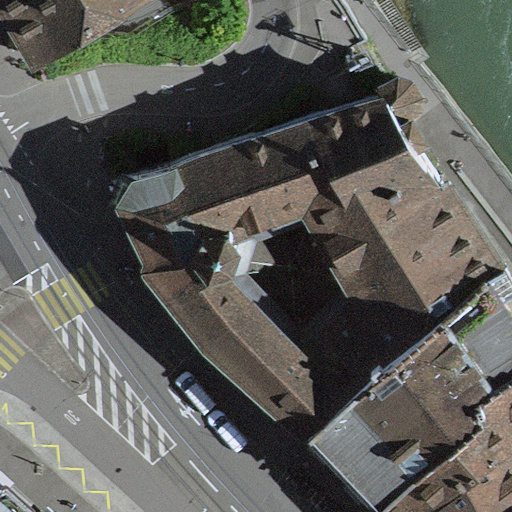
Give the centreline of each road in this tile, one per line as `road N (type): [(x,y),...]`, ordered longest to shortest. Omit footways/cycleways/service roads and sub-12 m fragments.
road 1 (residential): [(237,511),(109,359),(0,178)]
road 2 (residential): [(0,157),(39,118),(87,94),(227,82),(253,70),(275,32),(276,0)]
